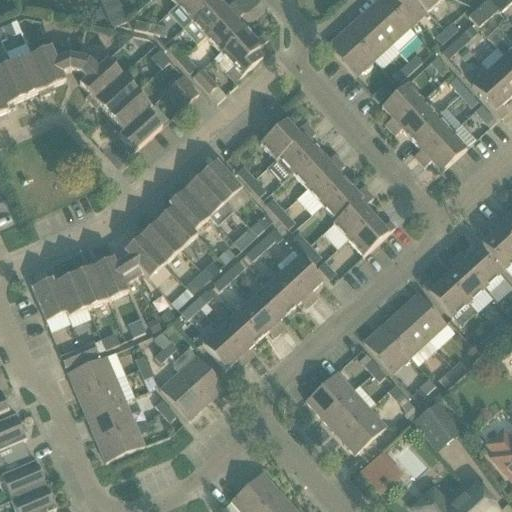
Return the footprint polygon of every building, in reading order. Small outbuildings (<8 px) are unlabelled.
[(167,0),(176,9),(186,0),(167,0)] [(177,10),(191,25),(217,2),(214,0),(186,0),(176,9),(177,10)] [(382,0),(380,2),(409,32),(427,16),(412,0),(382,0)] [(412,0),(427,16),(444,0),(412,0)] [(496,14),(499,17),(511,5),(511,1),(511,0),(491,0),(487,4),(496,14)] [(182,33),(197,49),(205,41),(237,12),(232,6),(226,12),(217,2),(191,25),(183,32),(182,33)] [(398,57),(416,40),(409,32),(380,2),(363,17),(391,49),(398,57)] [(468,22),(477,32),(496,14),(487,4),(468,22)] [(99,9),(86,15),(92,28),(105,22),(99,9)] [(110,29),(114,31),(117,30),(122,28),(125,27),(125,24),(119,11),(118,12),(116,12),(105,17),(110,29)] [(205,41),(220,57),(246,34),(236,24),(243,18),(237,12),(205,41)] [(391,49),(363,17),(345,33),(373,64),(391,49)] [(133,34),(149,37),(151,28),(135,25),(133,34)] [(435,42),(442,49),(457,34),(451,27),(435,42)] [(149,37),(166,41),(167,32),(151,28),(149,37)] [(0,45),(1,45),(4,51),(8,49),(6,43),(14,39),(10,29),(0,33),(0,45)] [(457,42),(464,49),(477,38),(470,31),(457,42)] [(504,61),(511,69),(511,51),(505,44),(507,42),(497,31),(486,41),(504,61)] [(370,68),(373,64),(345,33),(327,50),(355,82),(370,68)] [(246,34),(220,57),(222,59),(234,73),(227,79),(235,87),(263,61),(256,54),(267,45),(262,39),(255,44),(246,34)] [(441,57),(448,64),(464,49),(457,42),(441,57)] [(167,54),(178,66),(184,60),(173,48),(167,54)] [(51,51),(31,59),(47,98),(54,95),(53,91),(66,85),(62,78),(56,63),(51,51)] [(465,52),(457,59),(464,66),(472,59),(465,52)] [(151,62),(161,73),(169,66),(159,54),(151,62)] [(67,58),(56,63),(62,78),(70,75),(75,76),(78,60),(67,58)] [(29,60),(11,68),(25,102),(38,97),(40,102),(47,98),(31,59),(29,60)] [(400,74),(406,81),(422,67),(416,59),(400,74)] [(78,60),(75,76),(80,77),(85,83),(97,72),(88,62),(78,60)] [(178,66),(189,79),(196,73),(184,60),(178,66)] [(430,67),(442,80),(449,74),(437,61),(430,67)] [(488,75),(511,101),(511,99),(511,69),(504,61),(488,75)] [(85,83),(79,88),(89,99),(85,102),(90,108),(122,79),(107,63),(97,72),(85,83)] [(11,68),(0,72),(0,97),(7,115),(15,112),(13,107),(25,102),(11,68)] [(194,84),(207,99),(217,90),(204,76),(202,74),(192,82),(194,84)] [(471,90),(500,122),(507,117),(501,110),(511,101),(488,75),(471,90)] [(122,79),(90,108),(95,114),(99,110),(108,120),(136,96),(122,79)] [(167,99),(181,114),(190,106),(182,97),(191,89),(183,80),(165,96),(167,99)] [(448,88),(471,112),(478,106),(455,81),(448,88)] [(182,97),(190,106),(199,98),(191,89),(182,97)] [(385,129),(390,135),(422,105),(406,89),(381,112),(391,123),(385,129)] [(372,100),(377,106),(386,99),(380,93),(372,100)] [(136,96),(108,120),(118,131),(114,134),(119,140),(147,116),(151,112),(136,96)] [(422,105),(390,135),(395,140),(401,134),(411,145),(436,121),(439,118),(430,108),(427,111),(426,111),(422,105)] [(474,115),(490,132),(496,127),(481,110),(474,115)] [(147,116),(119,140),(128,150),(124,154),(130,160),(162,132),(148,117),(147,116)] [(436,122),(411,145),(420,155),(413,161),(419,167),(451,138),(436,122)] [(267,142),(260,148),(274,164),(275,165),(278,163),(283,168),(309,145),(308,144),(315,138),(305,127),(295,136),(285,125),(282,128),(267,142)] [(451,138),(419,167),(424,172),(430,166),(440,177),(442,176),(466,154),(465,153),(475,144),(461,129),(451,138)] [(283,168),(310,198),(343,169),(334,159),(327,165),(309,145),(283,168)] [(200,179),(225,206),(242,192),(216,165),(200,179)] [(332,228),(335,231),(370,199),(363,191),(356,197),(337,176),(344,170),(343,169),(310,198),(335,225),(332,228)] [(253,195),(260,189),(254,183),(243,171),(237,177),(253,195)] [(200,179),(185,193),(210,221),(225,206),(200,179)] [(253,195),(259,201),(266,195),(260,190),(260,189),(253,195)] [(184,193),(169,208),(193,235),(210,221),(184,193)] [(335,231),(363,261),(395,232),(389,226),(382,232),(364,211),(373,203),(370,199),(335,231)] [(266,209),(280,225),(287,219),(272,203),(266,209)] [(197,239),(193,235),(169,208),(162,213),(166,217),(156,227),(180,254),(197,239)] [(489,224),(511,248),(511,216),(501,226),(495,219),(489,224)] [(280,225),(288,234),(295,228),(287,219),(280,225)] [(481,249),(505,274),(511,267),(511,248),(489,224),(484,229),(492,239),(481,249)] [(180,254),(156,227),(145,236),(142,232),(136,237),(164,269),(180,254)] [(233,247),(241,255),(257,240),(249,232),(233,247)] [(282,243),(274,233),(257,248),(267,259),(269,257),(266,253),(275,245),(277,247),(282,243)] [(164,269),(136,237),(130,242),(134,247),(123,256),(127,261),(115,268),(124,289),(143,278),(148,283),(164,269)] [(292,244),(305,258),(312,252),(299,237),(292,244)] [(257,248),(245,259),(251,266),(261,258),(264,261),(267,259),(257,248)] [(305,258),(314,269),(321,262),(312,252),(305,258)] [(218,261),(225,269),(235,260),(229,253),(218,261)] [(460,256),(455,261),(484,293),(496,306),(511,291),(477,253),(466,263),(460,256)] [(298,261),(283,275),(311,308),(317,303),(311,296),(322,286),(308,271),(299,261),(298,261)] [(455,273),(444,283),(467,308),(476,318),(492,304),(483,294),(484,293),(455,261),(449,266),(455,273)] [(98,263),(91,266),(107,305),(127,297),(124,289),(115,268),(113,263),(100,268),(98,263)] [(86,274),(73,280),(88,314),(107,305),(91,266),(84,269),(86,274)] [(206,272),(201,276),(209,284),(219,274),(212,266),(206,272)] [(213,289),(219,296),(244,273),(238,266),(213,289)] [(318,272),(329,284),(335,279),(324,266),(318,272)] [(282,276),(266,290),(289,316),(300,306),(306,313),(311,308),(283,275),(282,276)] [(185,291),(193,299),(209,284),(201,276),(185,291)] [(58,280),(51,283),(66,318),(68,322),(88,314),(73,280),(60,285),(58,280)] [(51,283),(30,292),(33,297),(45,327),(65,318),(66,318),(51,283)] [(428,285),(422,291),(451,323),(467,308),(444,283),(434,292),(428,285)] [(266,290),(250,305),(279,337),(285,332),(279,325),(289,316),(266,290)] [(181,317),(187,325),(201,313),(206,319),(212,314),(206,307),(209,305),(212,308),(219,302),(211,293),(207,297),(206,295),(181,317)] [(399,314),(428,345),(446,329),(417,297),(399,314)] [(250,305),(234,319),(257,345),(268,335),(274,342),(279,337),(250,305)] [(168,313),(159,321),(166,329),(175,321),(168,313)] [(390,322),(381,330),(410,362),(419,353),(428,345),(399,314),(390,322)] [(234,319),(218,334),(247,366),(253,361),(247,354),(257,345),(234,319)] [(156,322),(147,326),(152,337),(161,333),(156,322)] [(139,324),(126,329),(132,343),(135,342),(145,338),(139,324)] [(480,347),(486,354),(511,331),(505,324),(480,347)] [(363,347),(391,378),(410,362),(381,330),(363,347)] [(218,334),(202,349),(211,360),(225,374),(236,364),(242,371),(247,366),(218,334)] [(159,356),(165,364),(176,353),(170,346),(169,347),(161,338),(153,344),(161,354),(159,356)] [(101,345),(105,355),(119,349),(115,339),(101,345)] [(94,347),(82,351),(87,362),(98,358),(94,347)] [(60,361),(65,372),(83,365),(87,362),(82,351),(60,361)] [(178,377),(206,409),(225,392),(196,361),(189,353),(172,368),(173,372),(178,377)] [(154,361),(161,368),(165,364),(159,356),(154,361)] [(359,365),(379,387),(385,381),(365,359),(359,365)] [(135,364),(140,375),(148,371),(144,360),(135,364)] [(68,378),(77,401),(116,385),(106,361),(86,370),(86,371),(68,378)] [(459,365),(452,372),(458,379),(466,372),(459,365)] [(140,375),(143,383),(152,380),(148,371),(140,375)] [(452,372),(444,379),(450,386),(458,379),(452,372)] [(160,394),(188,425),(206,409),(178,377),(160,394)] [(336,377),(305,406),(322,424),(353,395),(336,377)] [(444,379),(437,386),(444,393),(450,386),(444,379)] [(427,384),(418,392),(425,400),(434,391),(427,384)] [(77,401),(86,423),(125,406),(116,385),(77,401)] [(418,417),(394,390),(387,397),(394,405),(395,404),(405,415),(405,420),(409,425),(418,417)] [(411,401),(417,407),(425,400),(419,393),(411,401)] [(353,395),(322,424),(330,433),(338,441),(369,413),(353,395)] [(155,410),(169,426),(175,421),(161,405),(155,410)] [(86,423),(96,445),(135,428),(125,406),(86,423)] [(416,425),(437,454),(458,439),(437,410),(416,425)] [(369,413),(338,441),(354,460),(369,446),(386,431),(369,413)] [(0,468),(2,467),(0,462),(0,455),(26,444),(23,438),(24,436),(24,433),(22,428),(20,426),(18,425),(15,420),(0,426),(0,468)] [(96,445),(105,467),(144,451),(135,428),(96,445)] [(511,484),(511,445),(502,435),(487,449),(495,459),(491,463),(511,486),(511,484)] [(377,462),(360,477),(377,496),(377,495),(383,491),(387,488),(386,487),(398,476),(384,461),(380,465),(379,464),(377,462)] [(0,487),(3,486),(11,505),(45,490),(43,484),(44,482),(44,479),(43,477),(42,474),(40,473),(39,472),(38,472),(35,466),(6,478),(2,467),(0,468),(0,487)] [(235,511),(259,511),(278,495),(261,477),(230,506),(235,511)] [(54,511),(53,508),(54,506),(54,503),(53,500),(51,498),(50,496),(48,495),(45,490),(11,505),(13,511),(54,511)] [(494,511),(484,501),(474,491),(450,511),(448,511),(433,495),(413,511),(494,511)] [(292,511),(278,495),(259,511),(292,511)]
